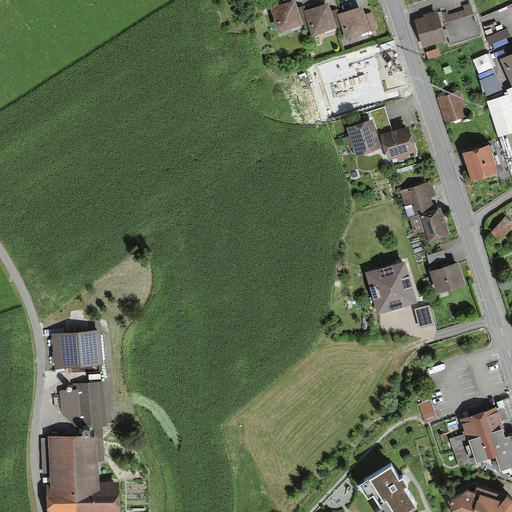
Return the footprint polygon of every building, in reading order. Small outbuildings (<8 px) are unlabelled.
[(289,4),(265,10),(272,34),(296,27),(289,4)] [(323,6),(298,13),(305,38),(330,31),(323,6)] [(355,11),(331,18),(337,42),(362,35),(355,11)] [(439,11),(415,18),(423,46),(448,38),(450,44),(480,35),(474,13),(442,22),(439,11)] [(433,51),(424,54),(426,61),(435,58),(433,51)] [(511,53),(492,62),(511,105),(511,53)] [(460,89),(437,96),(445,121),(468,114),(460,89)] [(383,109),(372,112),(386,157),(413,148),(407,129),(391,134),(383,109)] [(382,146),(372,117),(346,126),(349,134),(345,135),(349,147),(353,146),(356,155),(382,146)] [(489,141),(462,150),(472,178),(499,169),(489,141)] [(427,182),(397,191),(402,209),(408,207),(412,218),(405,220),(409,236),(419,233),(422,244),(440,239),(432,213),(426,215),(422,203),(432,200),(427,182)] [(508,228),(498,220),(487,234),(496,242),(508,228)] [(438,253),(421,259),(424,268),(441,262),(438,253)] [(452,267),(424,275),(430,297),(458,289),(452,267)] [(392,268),(363,275),(372,314),(408,305),(401,276),(394,277),(392,268)] [(101,327),(52,331),(55,365),(103,361),(101,327)] [(102,384),(78,385),(79,392),(62,393),(63,410),(77,425),(104,423),(102,384)] [(491,414),(458,425),(462,438),(447,443),(455,468),(488,457),(493,471),(506,466),(511,483),(511,482),(511,438),(501,442),(491,414)] [(94,436),(51,438),(54,497),(49,497),(49,511),(117,511),(117,490),(97,491),(94,436)] [(400,511),(416,503),(390,463),(360,482),(368,494),(373,492),(383,506),(378,509),(379,511),(400,511)] [(470,485),(449,497),(455,511),(511,511),(511,497),(505,492),(500,496),(470,485)]
